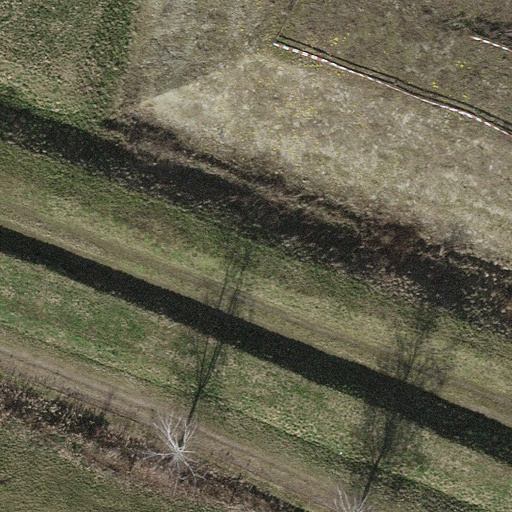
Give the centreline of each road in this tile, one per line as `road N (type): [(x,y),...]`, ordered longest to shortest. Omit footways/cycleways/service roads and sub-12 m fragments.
road 1 (track): [(307,511),(0,383)]
road 2 (unknown): [(511,82),(308,0)]
